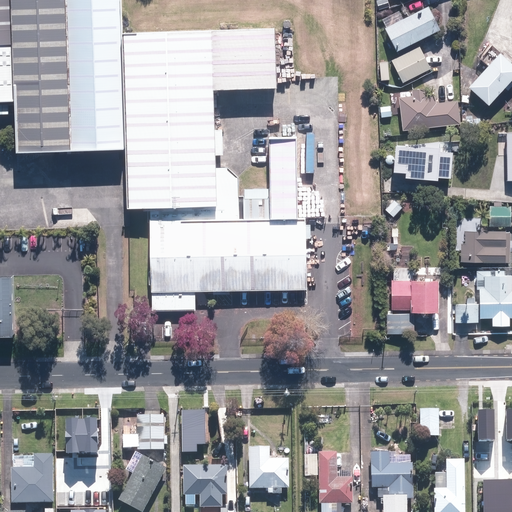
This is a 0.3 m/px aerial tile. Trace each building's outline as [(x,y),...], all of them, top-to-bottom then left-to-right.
[(0,0),(0,103),(13,103),(10,0),(0,0)] [(10,0),(13,103),(15,153),(71,152),(66,0),(10,0)] [(66,0),(71,152),(125,151),(120,0),(66,0)] [(388,27),(400,49),(443,27),(432,5),(388,27)] [(128,34),(133,208),(225,205),(221,92),(285,90),(283,30),(128,34)] [(396,59),(406,80),(433,67),(422,46),(396,59)] [(473,84),(492,102),(511,80),(511,56),(505,50),(473,84)] [(402,97),(406,129),(462,122),(459,100),(439,103),(437,93),(427,94),(426,87),(416,89),(417,95),(402,97)] [(451,179),(453,153),(440,152),(440,149),(395,146),(393,173),(406,174),(405,178),(438,181),(438,178),(451,179)] [(404,208),(396,200),(387,208),(395,216),(404,208)] [(511,205),(492,205),(491,225),(511,225),(511,205)] [(305,220),(152,223),(153,294),(308,291),(305,220)] [(464,242),(464,259),(511,260),(511,232),(511,230),(468,229),(468,242),(464,242)] [(511,314),(511,272),(487,273),(488,285),(485,285),(485,315),(497,315),(497,322),(511,322),(511,315),(511,314)] [(395,279),(395,306),(416,306),(416,307),(442,306),(442,277),(417,278),(417,279),(395,279)] [(10,279),(0,279),(0,337),(10,337),(10,279)] [(480,303),(459,303),(459,319),(480,319),(480,303)] [(389,314),(390,331),(416,331),(415,313),(389,314)] [(441,435),(441,408),(423,408),(423,435),(441,435)] [(182,451),(197,451),(197,444),(206,444),(205,409),(181,410),(182,451)] [(477,409),(478,440),(495,439),(495,409),(477,409)] [(166,415),(140,415),(140,448),(166,449),(166,415)] [(82,418),(66,418),(66,453),(82,453),(82,418)] [(97,418),(82,418),(82,453),(97,453),(97,418)] [(272,447),(252,447),(253,487),(291,487),(290,458),(272,458),(272,447)] [(339,451),(322,452),(323,502),(354,502),(354,477),(340,477),(339,451)] [(398,451),(374,451),(375,486),(392,486),(392,494),(388,494),(387,511),(411,511),(412,496),(415,496),(415,462),(413,462),(413,454),(398,454),(398,451)] [(11,465),(12,499),(52,499),(52,453),(35,453),(35,464),(11,465)] [(142,511),(165,467),(142,455),(119,499),(142,511)] [(467,511),(467,458),(449,459),(449,471),(437,471),(437,511),(467,511)] [(229,464),(187,465),(187,493),(205,493),(205,504),(224,504),(223,493),(230,492),(229,464)] [(483,494),(511,493),(511,479),(483,480),(483,494)] [(484,509),(511,508),(511,493),(483,494),(484,509)]
